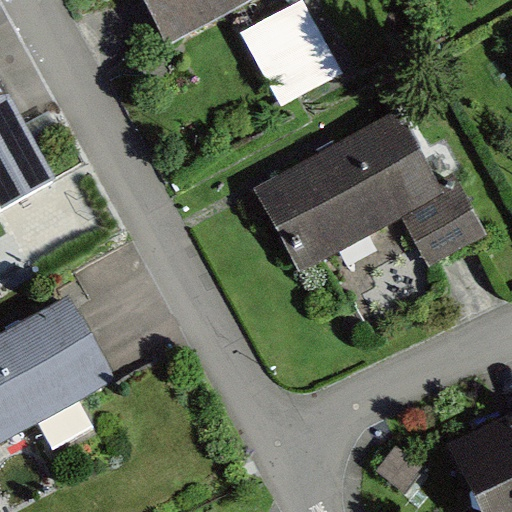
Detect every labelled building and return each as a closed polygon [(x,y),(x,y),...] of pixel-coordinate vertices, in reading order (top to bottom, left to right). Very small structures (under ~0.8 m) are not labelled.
[(149,0),(177,52),(274,0),(149,0)] [(313,0),(307,0),(249,30),(287,105),(350,73),(313,0)] [(0,77),(0,205),(7,218),(61,188),(0,77)] [(406,114),(262,186),(304,269),(414,214),(438,263),(490,237),(469,194),(451,203),(406,114)] [(74,304),(0,344),(0,453),(120,388),(74,304)] [(511,511),(511,421),(455,448),(484,511),(511,511)]
